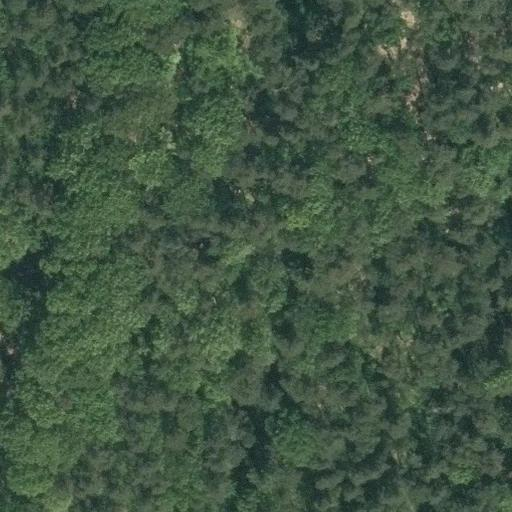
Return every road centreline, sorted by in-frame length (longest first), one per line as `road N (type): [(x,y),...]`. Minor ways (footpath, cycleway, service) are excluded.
road 1 (track): [(511,130),(43,287)]
road 2 (track): [(96,0),(43,287)]
road 3 (track): [(43,287),(0,484)]
